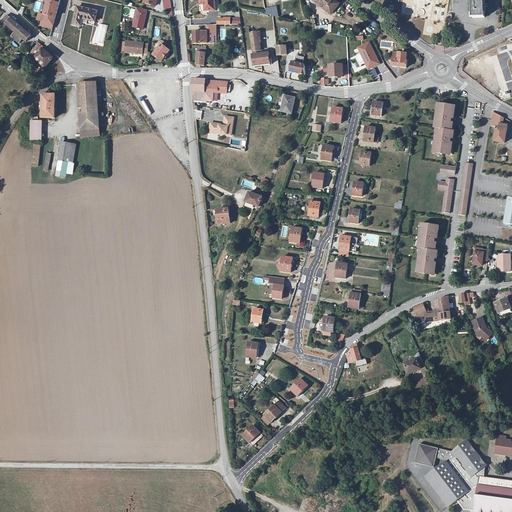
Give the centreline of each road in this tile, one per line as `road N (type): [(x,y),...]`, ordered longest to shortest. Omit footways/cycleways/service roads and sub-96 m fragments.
road 1 (secondary): [(225,467),(185,72)]
road 2 (residential): [(361,91),(296,330),(300,355),(337,364)]
road 3 (unclassified): [(0,464),(225,467)]
road 4 (residential): [(337,364),(348,342),(408,305),(511,284)]
road 5 (residential): [(361,91),(185,72)]
road 6 (residential): [(231,483),(322,397),(337,364)]
